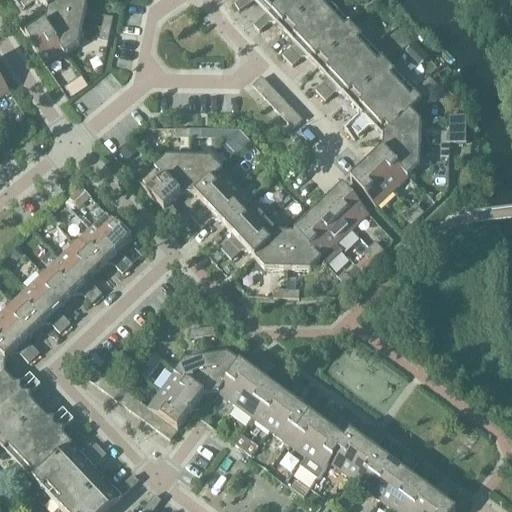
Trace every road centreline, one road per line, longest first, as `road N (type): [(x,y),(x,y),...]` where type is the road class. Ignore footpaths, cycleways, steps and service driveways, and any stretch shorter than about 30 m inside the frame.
road 1 (residential): [(198,511),(51,375),(177,252)]
road 2 (residential): [(177,252),(69,141)]
road 3 (residential): [(306,168),(334,142),(259,65)]
road 4 (residential): [(145,83),(239,83),(259,65)]
road 5 (residential): [(69,141),(0,42)]
